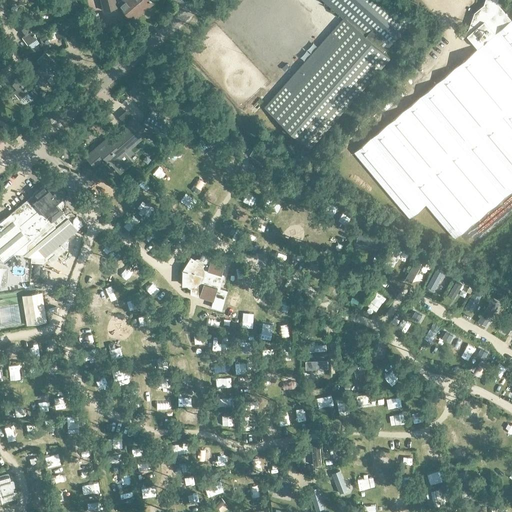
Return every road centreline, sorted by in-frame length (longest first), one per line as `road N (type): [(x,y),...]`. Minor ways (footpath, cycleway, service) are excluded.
road 1 (unknown): [(125,66),(511,293)]
road 2 (unclassified): [(0,163),(205,0)]
road 3 (track): [(118,304),(148,399),(144,426),(154,471),(175,511)]
road 4 (track): [(206,244),(228,184),(217,171),(183,173),(170,207),(190,248)]
road 5 (track): [(2,452),(62,442),(81,511)]
